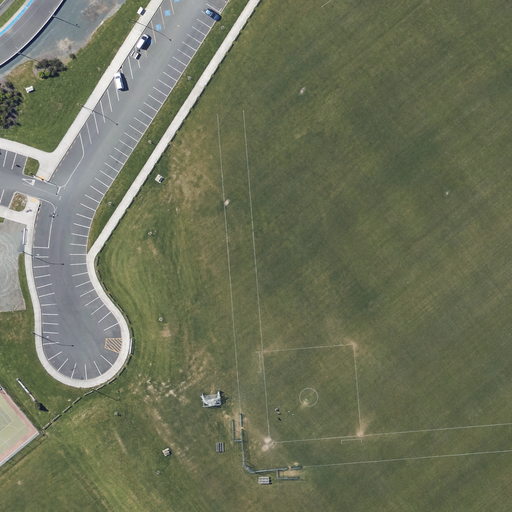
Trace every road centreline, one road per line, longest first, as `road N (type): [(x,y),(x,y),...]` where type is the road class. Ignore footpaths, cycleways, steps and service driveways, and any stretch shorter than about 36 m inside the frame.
road 1 (residential): [(71,200),(195,0)]
road 2 (residential): [(71,200),(60,263),(83,340)]
